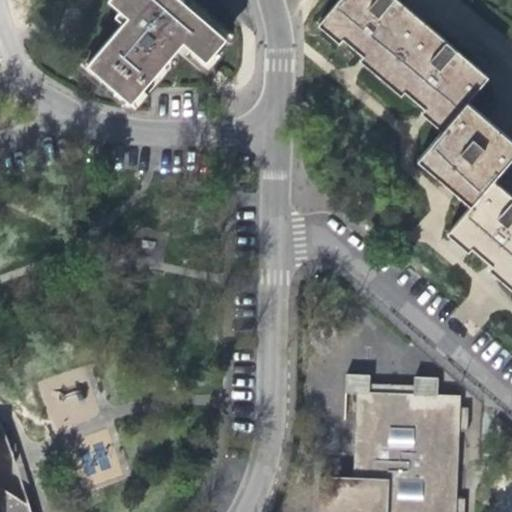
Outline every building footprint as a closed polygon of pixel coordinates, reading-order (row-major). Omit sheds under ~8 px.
[(225,36),(183,0),(110,0),(128,15),(86,62),(130,99),(177,46),(182,39),(206,59),(225,36)] [(421,19),(400,0),(334,0),(318,21),(337,39),(343,33),(362,52),(356,58),(378,74),(421,19)] [(421,19),(378,74),(399,93),(404,88),(422,104),(418,110),(441,127),(466,97),(486,73),(421,19)] [(511,151),(511,137),(466,97),(441,127),(417,156),(470,200),(511,151)] [(486,267),(506,281),(511,273),(511,196),(493,180),(446,229),(465,248),(470,244),(490,261),(486,267)] [(462,511),(463,498),(455,498),(458,431),(466,432),(466,407),(458,407),(459,395),(435,394),(436,377),(412,377),(411,386),(367,384),(367,375),(344,374),(343,392),(355,393),(351,476),(318,474),(315,511),(462,511)] [(100,413),(90,386),(47,402),(50,412),(52,411),(59,428),(100,413)] [(0,511),(31,511),(31,508),(0,485),(0,511)]
